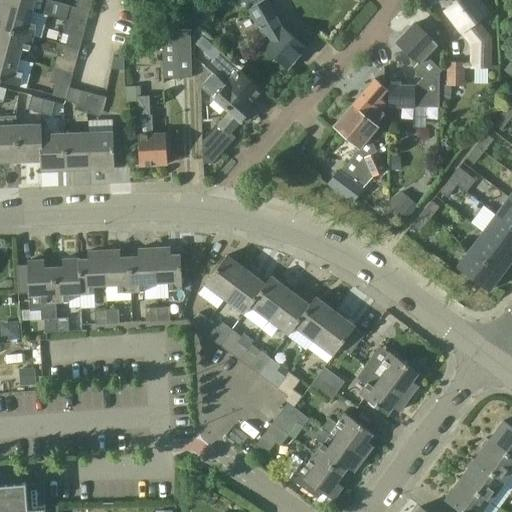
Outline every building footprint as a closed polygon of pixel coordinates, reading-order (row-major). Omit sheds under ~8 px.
[(0,0),(0,1),(33,11),(36,0),(37,0),(44,2),(44,0),(0,0)] [(78,0),(76,7),(90,11),(93,0),(91,0),(78,0)] [(489,67),(490,39),(476,22),(487,14),(476,0),(461,0),(448,10),(465,31),(475,44),(475,67),(489,67)] [(42,14),(33,11),(0,1),(0,18),(3,19),(1,28),(34,37),(38,24),(39,25),(42,14)] [(307,48),(282,26),(268,3),(252,12),(269,41),(263,47),(289,70),(307,48)] [(66,20),(86,25),(89,14),(90,11),(76,7),(70,6),(66,20)] [(209,22),(208,7),(194,8),(195,23),(209,22)] [(439,77),(438,76),(443,71),(428,56),(439,45),(416,24),(398,43),(420,63),(415,69),(430,84),(428,86),(390,86),(390,107),(416,107),(416,106),(439,106),(439,77)] [(30,50),(34,37),(1,28),(0,30),(0,54),(20,60),(23,48),(30,50)] [(164,56),(165,79),(194,78),(192,32),(185,32),(185,41),(178,42),(164,56)] [(80,49),(83,39),(69,35),(66,46),(80,49)] [(213,60),(220,52),(211,43),(203,51),(213,60)] [(80,49),(66,46),(63,57),(77,60),(80,49)] [(226,85),(249,106),(264,90),(221,52),(212,63),(231,80),(226,85)] [(17,71),(20,60),(0,54),(0,80),(21,87),(24,73),(17,71)] [(124,68),(124,57),(120,57),(114,57),(112,68),(124,68)] [(450,85),(465,84),(465,63),(449,63),(450,85)] [(230,112),(218,125),(229,135),(241,122),(242,123),(250,113),(255,117),(258,113),(249,106),(226,85),(206,67),(201,80),(205,83),(202,87),(230,112)] [(376,78),(384,86),(385,68),(376,78)] [(376,78),(353,105),(376,125),(386,113),(381,109),(386,103),(386,96),(384,93),(388,89),(376,78)] [(66,99),(69,88),(56,84),(52,95),(66,99)] [(451,100),(451,86),(442,85),(442,100),(451,100)] [(77,104),(81,90),(69,87),(69,88),(66,99),(65,101),(66,101),(77,104)] [(29,109),(41,112),(45,99),(33,96),(29,109)] [(150,96),(137,97),(140,166),(168,165),(167,134),(153,134),(150,96)] [(45,99),(41,112),(53,116),(56,102),(45,99)] [(380,128),(376,125),(353,105),(335,126),(360,148),(342,172),(340,170),(329,185),(353,203),(364,188),(358,183),(370,168),(374,178),(387,172),(371,137),(380,128)] [(502,130),(511,118),(511,117),(504,112),(495,124),(502,130)] [(19,162),(42,161),(43,161),(42,134),(43,134),(43,124),(17,125),(19,162)] [(0,125),(0,162),(19,162),(17,125),(0,125)] [(114,132),(90,133),(92,169),(116,168),(114,132)] [(43,161),(42,161),(42,171),(67,170),(66,133),(43,134),(42,134),(43,161)] [(66,133),(67,170),(92,169),(90,133),(66,133)] [(477,146),(485,152),(495,140),(487,133),(477,146)] [(224,151),(208,135),(202,142),(204,163),(214,163),(224,151)] [(475,164),(485,152),(477,146),(467,158),(475,164)] [(401,156),(392,157),(392,170),(401,170),(401,156)] [(479,182),(468,173),(460,167),(450,179),(458,186),(469,194),(479,182)] [(448,198),(458,186),(450,179),(440,191),(448,198)] [(511,179),(502,192),(510,198),(511,199),(511,179)] [(511,199),(510,198),(497,215),(511,226),(511,199)] [(410,200),(395,217),(404,224),(418,207),(410,200)] [(423,213),(431,219),(440,207),(433,201),(423,213)] [(421,231),(431,219),(423,213),(413,225),(421,231)] [(511,226),(497,215),(484,233),(511,253),(511,226)] [(511,260),(511,253),(484,233),(471,250),(503,274),(511,260)] [(140,257),(131,257),(132,292),(146,291),(146,283),(157,283),(155,248),(139,249),(140,257)] [(155,248),(157,283),(168,282),(169,290),(183,289),(181,255),(172,255),(171,248),(155,248)] [(121,250),(105,251),(107,285),(118,285),(118,292),(132,292),(131,257),(121,258),(121,250)] [(490,291),(503,274),(471,250),(459,268),(490,291)] [(89,259),(80,260),(82,293),(82,294),(96,293),(95,286),(107,285),(105,251),(89,252),(89,259)] [(206,284),(226,299),(247,270),(228,255),(206,284)] [(55,268),(57,302),(70,302),(70,294),(82,293),(80,260),(80,259),(64,260),(64,267),(55,268)] [(58,333),(57,319),(57,302),(55,268),(46,268),(45,260),(26,261),(29,310),(43,309),(44,320),(45,320),(46,333),(58,333)] [(247,270),(226,299),(246,314),(252,306),(251,306),(267,285),(266,284),(247,270)] [(267,285),(251,306),(252,306),(270,320),(275,314),(292,291),(272,276),(266,284),(267,285)] [(292,291),(275,314),(270,320),(290,335),(296,327),(295,326),(311,305),(310,305),(292,291)] [(311,305),(295,326),(296,327),(315,341),(336,312),(317,297),(310,305),(311,305)] [(159,321),(158,307),(146,308),(147,322),(159,321)] [(170,307),(158,307),(159,321),(171,321),(170,307)] [(120,309),(108,310),(108,324),(120,323),(120,309)] [(108,324),(108,310),(96,310),(96,325),(108,324)] [(356,327),(336,312),(315,341),(334,356),(340,347),(356,327)] [(192,324),(202,331),(210,320),(201,313),(192,324)] [(69,318),(57,319),(58,333),(70,332),(69,318)] [(210,320),(202,331),(221,346),(233,330),(223,322),(220,327),(210,320)] [(2,323),(4,342),(21,340),(19,321),(2,323)] [(340,347),(351,355),(366,334),(356,327),(340,347)] [(233,330),(221,346),(240,360),(248,349),(239,342),(242,337),(233,330)] [(248,349),(240,360),(259,375),(271,359),(262,351),(258,356),(248,349)] [(389,369),(382,378),(410,399),(419,386),(413,381),(419,374),(391,353),(382,364),(389,369)] [(271,359),(259,375),(278,389),(287,378),(277,370),(281,366),(271,359)] [(318,377),(338,393),(346,382),(325,367),(318,377)] [(20,385),(36,384),(36,368),(19,368),(20,385)] [(290,373),(287,378),(278,389),(289,396),(285,401),(289,403),(294,407),(303,396),(294,390),(301,381),(290,373)] [(338,393),(318,377),(310,387),(330,403),(338,393)] [(400,411),(410,399),(382,378),(375,387),(369,383),(360,394),(388,415),(394,407),(400,411)] [(273,423),(289,435),(298,423),(303,427),(309,418),(294,407),(289,403),(273,423)] [(323,428),(336,439),(364,459),(374,446),(368,442),(374,434),(346,413),(338,424),(331,418),(323,428)] [(490,441),(511,456),(511,425),(505,421),(490,441)] [(265,434),(258,444),(269,452),(276,442),(265,434)] [(364,459),(336,439),(330,448),(324,443),(315,454),(343,475),(348,467),(355,471),(364,459)] [(476,460),(505,482),(511,472),(511,456),(490,441),(476,460)] [(343,475),(315,454),(308,464),(304,461),(291,479),(317,498),(322,492),(334,500),(344,487),(338,482),(343,475)] [(461,480),(490,502),(505,482),(476,460),(461,480)] [(482,511),(490,502),(461,480),(446,500),(462,511),(482,511)] [(0,511),(47,511),(48,506),(46,482),(27,483),(0,484),(0,511)]
